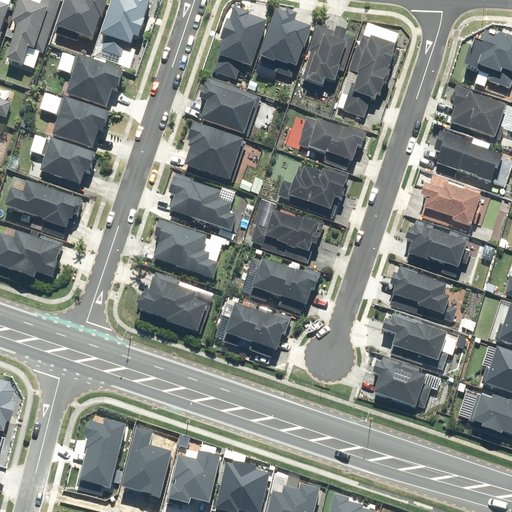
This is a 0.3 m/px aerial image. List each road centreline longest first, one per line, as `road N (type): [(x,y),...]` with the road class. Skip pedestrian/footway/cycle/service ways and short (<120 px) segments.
road 1 (secondary): [(511,497),(76,348)]
road 2 (residential): [(447,0),(331,359)]
road 3 (residential): [(76,348),(197,0)]
road 4 (residential): [(34,490),(76,348)]
